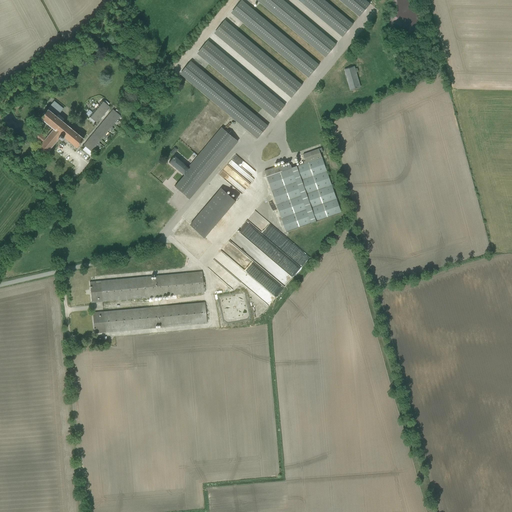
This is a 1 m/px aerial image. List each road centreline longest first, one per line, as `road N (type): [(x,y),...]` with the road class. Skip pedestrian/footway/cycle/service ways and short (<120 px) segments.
road 1 (unknown): [(317,80),(264,140),(227,155),(165,233),(199,263)]
road 2 (track): [(81,511),(62,270)]
road 3 (unclassified): [(0,263),(84,164)]
